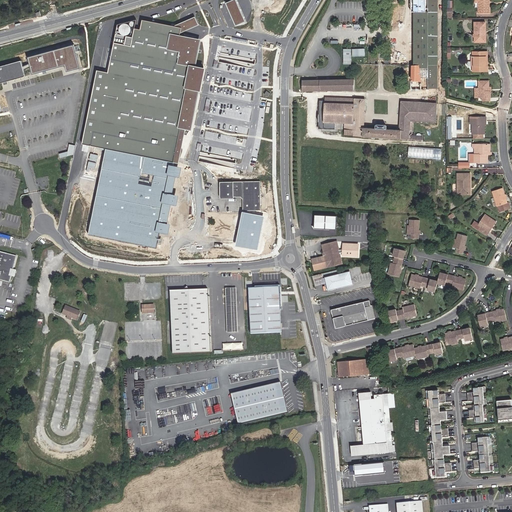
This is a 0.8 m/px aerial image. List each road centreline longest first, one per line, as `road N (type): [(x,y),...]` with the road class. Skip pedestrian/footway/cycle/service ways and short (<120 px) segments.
road 1 (tertiary): [(315,0),(287,57),(290,250)]
road 2 (unclassified): [(283,260),(119,268),(88,262),(43,224)]
road 3 (residential): [(319,352),(451,315),(488,270)]
road 4 (tertiary): [(319,352),(335,511)]
road 5 (residential): [(465,483),(457,388),(511,367)]
road 6 (secondary): [(0,38),(139,0)]
